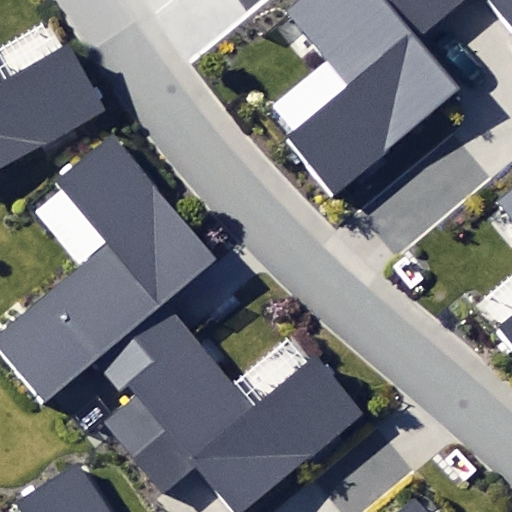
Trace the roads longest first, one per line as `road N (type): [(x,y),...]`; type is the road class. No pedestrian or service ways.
road 1 (residential): [(511,445),(281,237),(195,140),(91,0)]
road 2 (unknown): [(342,294),(511,162)]
